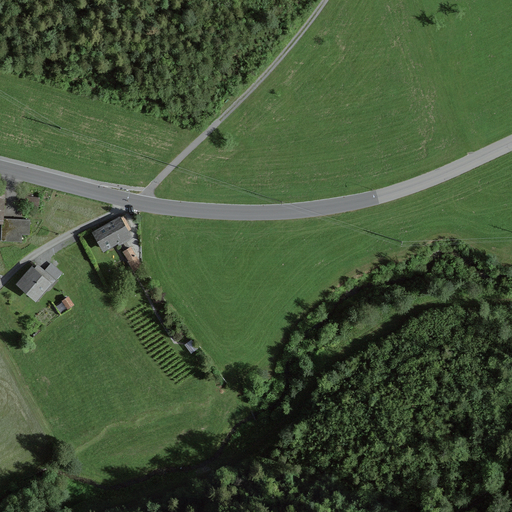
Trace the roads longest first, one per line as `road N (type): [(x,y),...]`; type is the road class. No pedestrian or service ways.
road 1 (tertiary): [(0,166),(136,202),(220,212),(310,209),(399,192),(511,143)]
road 2 (track): [(325,0),(283,55),(136,202)]
